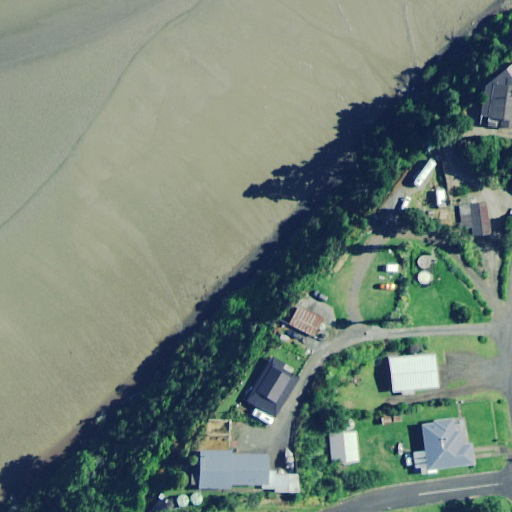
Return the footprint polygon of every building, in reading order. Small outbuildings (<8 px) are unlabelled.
[(511,78),(507,78),(493,86),(489,120),(499,121),(498,128),(511,129),(511,78)] [(435,165),(429,160),(411,184),(418,188),(435,165)] [(447,189),(436,190),(438,207),(449,206),(447,189)] [(492,235),(489,204),(472,206),(474,237),(492,235)] [(452,213),(444,213),(443,227),(451,227),(452,213)] [(417,260),(417,262),(417,263),(417,265),(418,266),(419,267),(420,268),(421,269),(423,269),(424,270),(425,270),(427,270),(428,269),(430,269),(431,268),(432,267),(433,265),(433,264),(434,263),(434,261),(433,260),(433,258),(432,257),(432,256),(430,255),(429,254),(428,253),(426,253),(425,253),(424,253),(422,254),(421,254),(420,255),(419,256),(418,257),(417,259),(417,260)] [(418,276),(417,278),(417,279),(417,280),(418,282),(418,283),(419,284),(420,285),(421,286),(422,286),(424,286),(425,287),(426,286),(427,286),(429,286),(430,285),(431,284),(431,283),(432,281),(432,280),(432,279),(432,278),(432,276),(431,275),(431,274),(430,273),(428,272),(427,272),(426,271),(425,271),(423,271),(422,272),(421,272),(420,273),(419,274),(418,275),(418,276)] [(323,320),(297,308),(289,325),(315,337),(323,320)] [(438,388),(435,355),(391,359),(394,397),(415,395),(415,390),(438,388)] [(391,411),(381,413),(383,428),(394,426),(391,411)] [(455,433),(454,421),(422,425),(426,455),(416,457),(418,475),(438,473),(437,470),(474,465),(472,444),(463,445),(461,432),(455,433)] [(360,462),(358,432),(331,434),(334,464),(360,462)] [(232,486),(265,487),(265,490),(275,490),(275,493),(299,493),(299,476),(277,475),(277,471),(268,471),(268,456),(231,455),(231,450),(200,449),(200,489),(232,490),(232,486)] [(186,508),(187,497),(175,496),(174,507),(186,508)]
